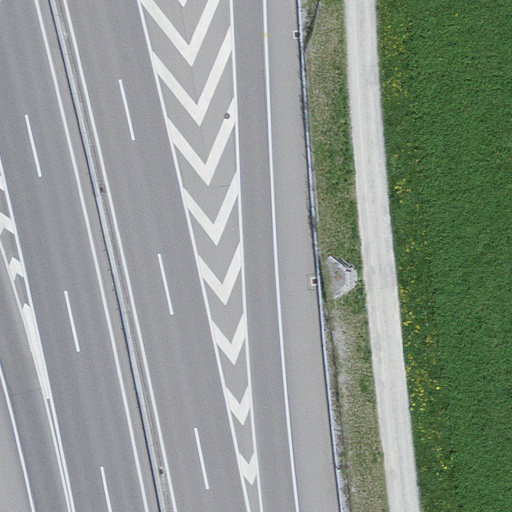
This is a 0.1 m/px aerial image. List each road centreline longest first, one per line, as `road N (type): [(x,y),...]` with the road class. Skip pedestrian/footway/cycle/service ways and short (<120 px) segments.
road 1 (motorway): [(211,511),(100,0)]
road 2 (motorway): [(0,6),(110,511)]
road 3 (track): [(362,0),(378,268),(406,511)]
road 4 (motorway): [(280,511),(248,0)]
road 5 (motorway): [(0,301),(51,511)]
